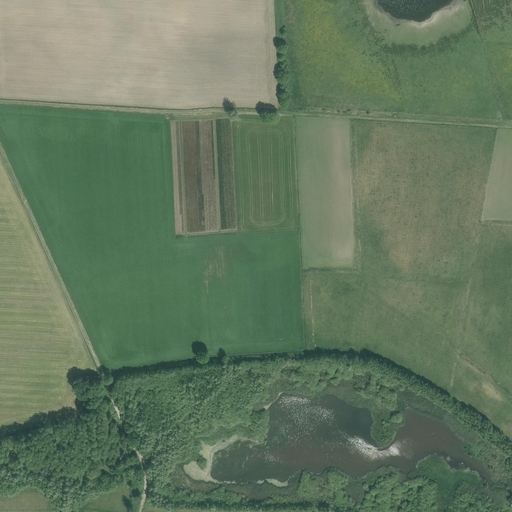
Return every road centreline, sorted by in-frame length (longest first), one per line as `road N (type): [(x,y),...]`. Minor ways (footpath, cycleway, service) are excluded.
road 1 (track): [(140,511),(141,461),(0,146)]
road 2 (track): [(0,100),(282,113)]
road 3 (track): [(282,113),(511,127)]
